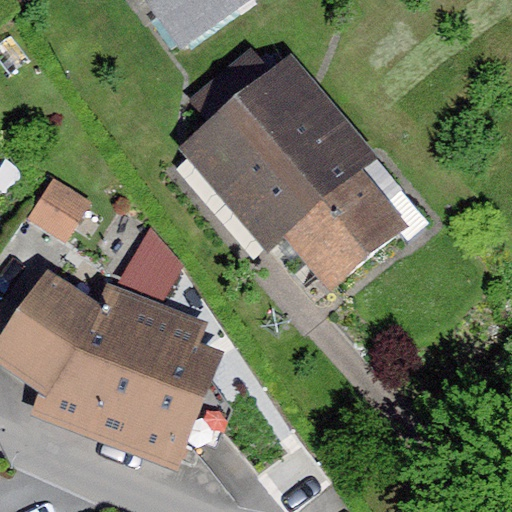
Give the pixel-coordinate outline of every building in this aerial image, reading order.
[(150,0),(182,45),(246,0),(150,0)] [(206,136),(333,288),(398,234),(376,208),(399,189),(375,161),(353,180),(272,82),(206,136)] [(88,205),(54,183),(32,216),(66,238),(88,205)] [(147,234),(127,285),(161,299),(175,264),(147,234)] [(52,395),(177,445),(211,360),(107,319),(109,313),(103,310),(100,317),(52,284),(2,360),(52,395)]
